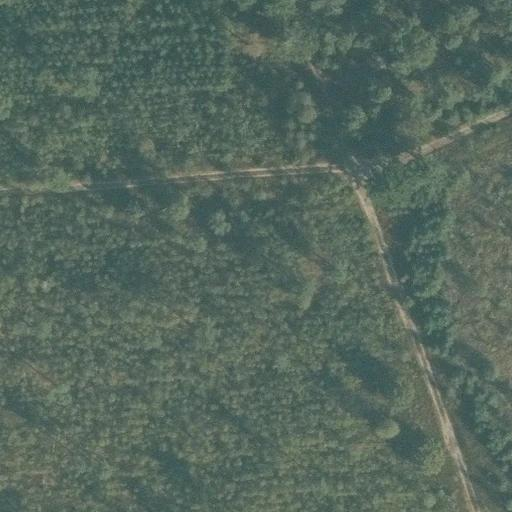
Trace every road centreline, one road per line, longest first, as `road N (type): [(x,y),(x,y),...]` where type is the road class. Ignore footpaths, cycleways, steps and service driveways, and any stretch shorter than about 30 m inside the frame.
road 1 (track): [(351,174),(482,511)]
road 2 (track): [(0,194),(351,174)]
road 3 (track): [(351,174),(293,0)]
road 4 (track): [(511,102),(351,174)]
